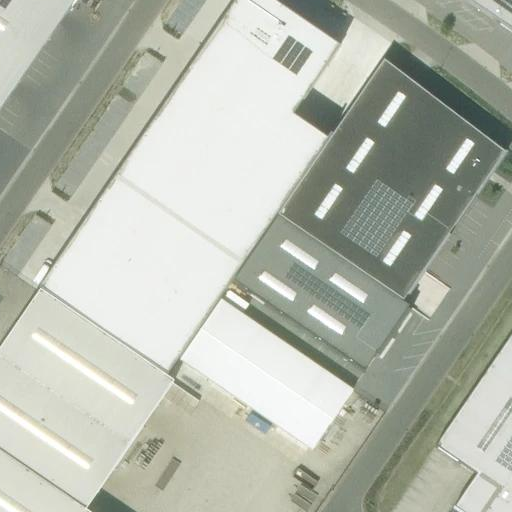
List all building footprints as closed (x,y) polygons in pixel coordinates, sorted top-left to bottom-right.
[(0,0),(0,112),(76,0),(0,0)] [(511,0),(460,0),(511,35),(511,0)] [(40,293),(164,379),(374,75),(319,37),(296,71),(226,24),(40,293)] [(378,71),(276,219),(339,262),(360,232),(422,274),(503,156),(378,71)] [(339,262),(276,219),(231,285),(363,376),(375,358),(378,360),(390,342),(391,340),(389,339),(394,332),(396,334),(409,314),(406,312),(408,310),(339,262)] [(38,294),(0,349),(0,456),(80,511),(85,511),(172,385),(38,294)] [(220,303),(179,362),(311,452),(351,393),(220,303)] [(511,511),(511,334),(433,450),(474,478),(452,511),(453,511),(511,511)] [(80,511),(0,456),(0,511),(80,511)]
